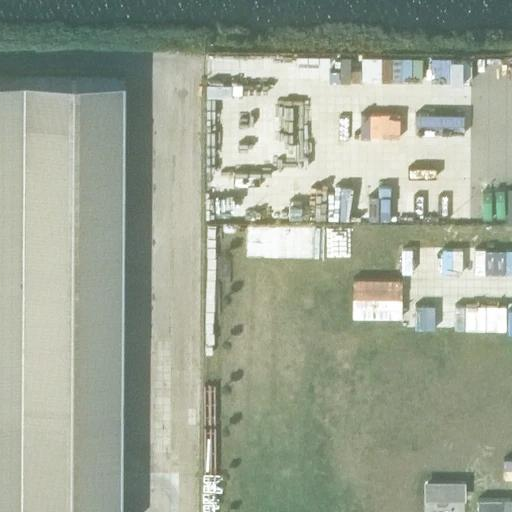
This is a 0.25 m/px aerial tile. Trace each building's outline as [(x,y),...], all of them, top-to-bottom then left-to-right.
[(463,53),(432,54),(433,76),(464,75),(463,53)] [(121,511),(121,452),(141,452),(141,423),(122,422),(124,77),(0,76),(0,511),(121,511)] [(402,135),(402,111),(353,110),(353,134),(402,135)] [(249,224),(249,255),(314,257),(314,225),(249,224)] [(355,275),(355,313),(403,314),(403,276),(355,275)] [(476,316),(475,323),(497,325),(499,302),(489,302),(488,317),(476,316)] [(427,478),(427,495),(466,494),(466,478),(427,478)]
